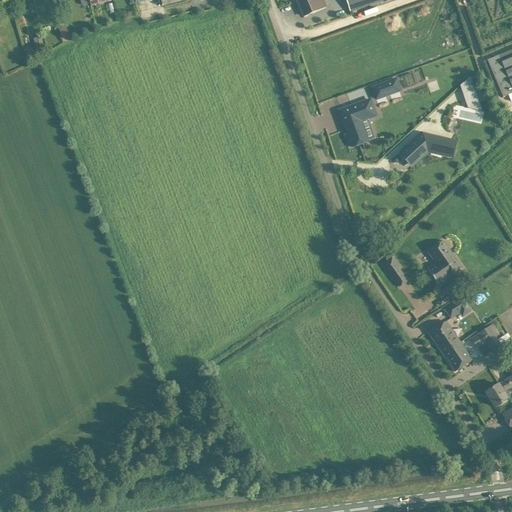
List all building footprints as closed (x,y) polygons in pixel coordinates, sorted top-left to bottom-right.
[(296,0),(304,16),(326,6),(322,0),(296,0)] [(346,0),(351,12),(384,0),(386,0),(387,2),(394,0),(346,0)] [(61,40),(69,38),(65,27),(58,29),(61,40)] [(499,55),(487,60),(503,97),(508,95),(511,101),(511,100),(511,57),(501,62),(499,55)] [(396,79),(372,88),(376,99),(400,90),(396,79)] [(482,110),(474,88),(474,89),(465,97),(468,106),(478,103),(481,110),(482,110)] [(372,101),(339,111),(345,127),(352,147),(368,142),(361,121),(377,117),(372,101)] [(447,140),(423,134),(400,154),(401,155),(402,154),(407,159),(406,160),(409,163),(410,162),(412,165),(427,151),(450,157),(454,141),(447,140)] [(462,268),(451,252),(443,241),(428,252),(435,263),(427,269),(438,285),(462,268)] [(393,280),(394,279),(401,275),(396,268),(398,267),(391,257),(381,264),(393,280)] [(468,305),(462,296),(444,308),(451,319),(460,313),(458,311),(468,305)] [(428,334),(454,372),(472,360),(446,322),(428,334)] [(499,335),(493,325),(480,333),(481,335),(472,340),(476,348),(485,342),(490,350),(501,344),(496,337),(499,335)] [(511,386),(511,375),(507,379),(508,380),(499,385),(499,384),(486,392),(495,406),(502,402),(502,404),(507,401),(506,400),(507,399),(503,392),(511,387),(511,386)] [(511,407),(502,414),(511,428),(511,427),(511,407)]
